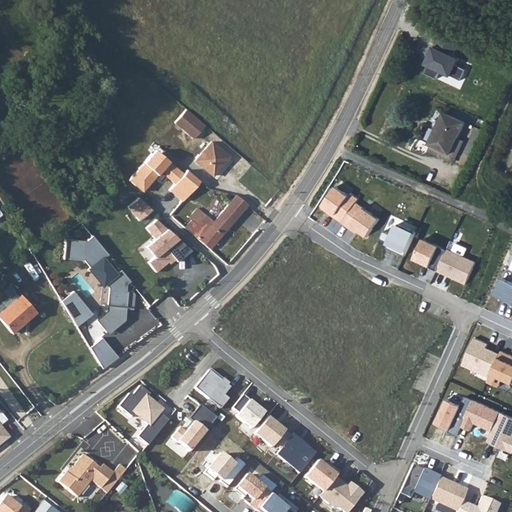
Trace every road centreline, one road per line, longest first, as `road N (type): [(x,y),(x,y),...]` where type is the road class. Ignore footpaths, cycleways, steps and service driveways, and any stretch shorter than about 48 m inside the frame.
road 1 (tertiary): [(190,316),(0,469)]
road 2 (tertiary): [(400,0),(348,113),(288,211)]
road 3 (residential): [(388,486),(211,341)]
road 4 (residential): [(288,211),(468,312)]
road 5 (tertiary): [(288,211),(190,316)]
road 6 (residential): [(468,312),(410,440)]
